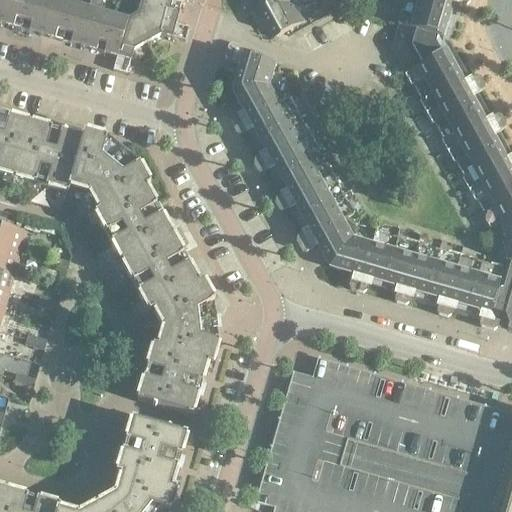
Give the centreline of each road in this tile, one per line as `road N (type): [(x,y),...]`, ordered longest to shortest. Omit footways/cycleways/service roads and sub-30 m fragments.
road 1 (residential): [(511,375),(315,321),(273,319)]
road 2 (residential): [(273,319),(267,292),(195,159),(184,115)]
road 3 (residential): [(184,115),(210,11),(285,54),(314,53)]
road 4 (residential): [(216,511),(273,319)]
road 5 (residential): [(0,81),(184,115)]
